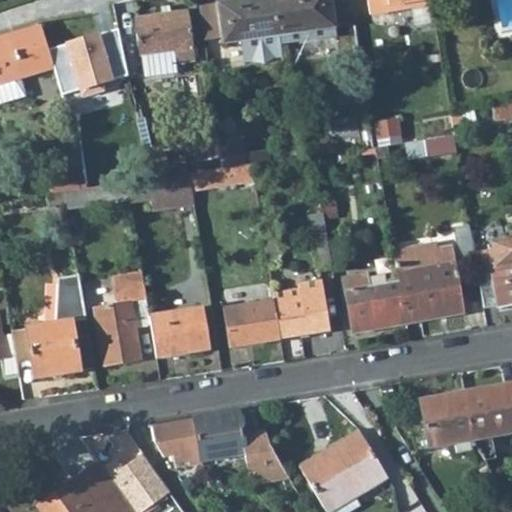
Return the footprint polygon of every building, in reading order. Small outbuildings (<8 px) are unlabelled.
[(218,7),(222,36),(223,44),(242,41),(245,61),(253,60),(264,63),(274,57),(282,56),(280,46),(273,0),(246,0),(218,4),(218,7)] [(334,28),(354,25),(350,0),(273,0),(280,46),(336,37),(334,28)] [(366,0),(369,15),(391,11),(390,6),(427,0),(366,0)] [(427,0),(390,6),(391,11),(431,5),(430,0),(427,0)] [(161,15),(171,14),(170,6),(160,7),(161,15)] [(222,36),(218,7),(199,9),(204,39),(222,36)] [(196,61),(187,12),(171,14),(161,15),(135,18),(140,56),(142,56),(175,51),(177,64),(196,61)] [(41,25),(54,69),(89,58),(76,15),(41,25)] [(41,25),(0,37),(0,105),(26,97),(21,80),(54,70),(54,69),(41,25)] [(142,56),(145,78),(178,74),(177,64),(175,51),(142,56)] [(428,57),(430,64),(441,63),(440,55),(428,57)] [(186,77),(188,95),(206,92),(204,74),(186,77)] [(511,117),(511,103),(492,107),(494,121),(511,117)] [(461,112),(463,124),(474,122),(472,110),(461,112)] [(461,112),(449,114),(452,126),(463,124),(461,112)] [(455,147),(456,149),(461,148),(460,135),(453,136),(455,147)] [(236,167),(246,166),(242,136),(221,139),(226,169),(236,167)] [(453,136),(415,142),(417,153),(455,147),(453,136)] [(221,139),(194,143),(199,173),(226,169),(221,139)] [(387,146),(374,148),(376,159),(389,158),(387,146)] [(360,162),(358,150),(340,152),(341,164),(360,162)] [(144,156),(148,180),(155,179),(187,174),(185,158),(165,161),(164,153),(144,156)] [(226,169),(199,173),(189,174),(192,191),(239,184),(236,167),(226,169)] [(130,204),(150,200),(152,212),(194,206),(192,191),(189,174),(187,174),(155,179),(148,180),(126,183),(129,201),(130,204)] [(80,190),(83,208),(129,201),(126,183),(80,190)] [(66,205),(67,210),(83,208),(80,190),(64,193),(66,205)] [(66,205),(64,193),(47,195),(49,207),(66,205)] [(332,271),(322,214),(307,217),(317,273),(332,271)] [(497,307),(511,304),(511,240),(511,241),(492,244),(493,251),(496,265),(476,269),(483,308),(497,305),(497,307)] [(280,264),(276,241),(264,243),(268,266),(274,265),(280,264)] [(398,283),(405,323),(464,313),(453,247),(436,250),(435,244),(392,251),(398,283)] [(474,254),(476,269),(496,265),(493,251),(474,254)] [(268,266),(271,285),(277,284),(274,265),(268,266)] [(102,368),(140,362),(134,327),(150,324),(149,318),(141,272),(112,277),(116,304),(92,308),(102,368)] [(29,329),(38,378),(95,369),(89,334),(73,337),(71,322),(86,319),(79,275),(58,279),(56,324),(29,329)] [(387,285),(369,288),(367,280),(366,275),(343,279),(353,333),(405,323),(398,283),(387,285)] [(367,280),(369,288),(387,285),(385,276),(367,280)] [(272,295),(273,302),(280,340),(329,332),(321,281),(298,285),(299,290),(272,295)] [(229,296),(231,309),(273,302),(272,295),(271,290),(229,296)] [(0,360),(1,360),(4,381),(6,380),(6,383),(19,381),(19,378),(20,378),(12,334),(2,336),(0,325),(10,323),(6,300),(0,301),(0,360)] [(273,302),(231,309),(221,310),(227,348),(280,340),(273,302)] [(149,318),(150,324),(156,360),(208,351),(201,309),(149,318)] [(511,432),(511,384),(463,393),(471,440),(491,437),(511,432)] [(454,443),(471,440),(463,393),(420,401),(429,448),(454,443)] [(240,425),(238,410),(152,424),(156,451),(161,456),(172,454),(174,466),(245,454),(242,435),(240,425)] [(356,498),(388,479),(358,430),(298,466),(325,511),(350,511),(360,506),(356,498)] [(265,431),(242,435),(245,454),(250,484),(288,477),(271,450),(265,431)] [(477,449),(483,460),(495,458),(491,437),(471,440),(477,449)] [(454,443),(456,454),(471,452),(477,449),(471,440),(454,443)] [(102,468),(133,511),(141,511),(169,492),(143,453),(123,467),(117,458),(102,468)] [(133,511),(102,468),(97,461),(42,500),(51,511),(133,511)] [(36,504),(41,511),(51,511),(42,500),(36,504)]
